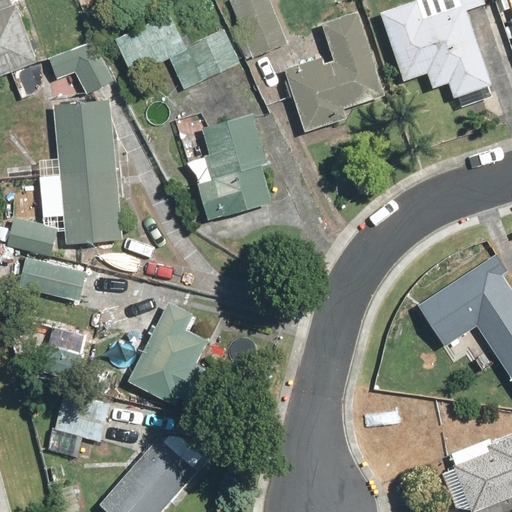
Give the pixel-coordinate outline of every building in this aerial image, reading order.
[(0,66),(6,64),(8,72),(46,58),(24,0),(14,0),(0,5),(0,66)] [(275,0),(234,0),(258,57),(293,43),(275,0)] [(425,0),(387,13),(412,83),(434,75),(440,90),(456,85),(461,100),(500,86),(473,11),(494,3),(492,0),(425,0)] [(179,11),(121,36),(138,77),(173,62),(185,90),(245,65),(230,28),(193,44),(179,11)] [(329,58),(292,70),(313,133),(354,120),(351,109),(393,96),(365,12),(328,23),(341,62),(332,65),(329,58)] [(121,83),(105,39),(54,58),(64,84),(85,76),(92,94),(121,83)] [(61,103),(66,158),(46,160),(51,225),(21,217),(13,245),(58,257),(65,230),(73,229),(74,244),(128,240),(116,98),(61,103)] [(281,204),(257,114),(210,126),(217,155),(197,160),(213,222),(281,204)] [(511,277),(497,254),(423,300),(448,340),(481,319),(511,368),(511,277)] [(91,271),(28,258),(21,289),(84,303),(91,271)] [(203,316),(179,303),(134,382),(180,409),(219,341),(196,329),(203,316)] [(113,404),(63,397),(55,450),(83,454),(86,438),(107,442),(113,404)] [(166,437),(108,501),(119,511),(166,511),(204,471),(166,437)] [(461,464),(480,510),(511,497),(511,437),(495,444),(498,450),(461,464)]
